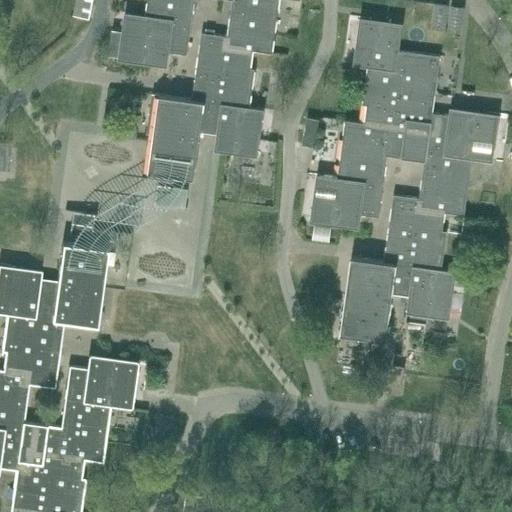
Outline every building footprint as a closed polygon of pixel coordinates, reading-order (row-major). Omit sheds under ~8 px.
[(147,0),(145,15),(143,33),(112,29),(109,54),(147,59),(147,54),(168,57),(169,51),(198,55),(192,98),(159,94),(152,93),(147,132),(154,133),(160,134),(158,152),(151,151),(151,152),(148,171),(194,177),(200,130),(217,133),(216,142),(232,144),(231,149),(233,149),(255,152),(255,150),(259,127),(261,108),(249,107),(255,68),(250,67),(253,50),(272,52),(279,0),(147,0)] [(445,31),(448,6),(434,5),(431,30),(445,31)] [(463,8),(451,7),(448,32),(461,33),(463,8)] [(440,55),(399,49),(401,30),(386,28),(386,23),(371,21),(362,20),(359,45),(370,46),(362,103),(367,104),(364,122),(345,119),(335,195),(317,193),(313,218),(338,221),(339,217),(360,220),(361,213),(390,217),(384,261),(351,256),(340,333),(386,339),(392,293),(409,295),(408,304),(424,306),(423,311),(447,314),(450,289),(439,287),(447,230),(442,230),(445,212),(464,214),(475,138),(492,141),(496,116),(471,112),(470,117),(432,112),(440,55)] [(306,118),(301,146),(313,148),(318,121),(306,118)] [(0,169),(7,170),(10,145),(0,143),(0,169)] [(184,204),(186,189),(159,185),(156,201),(184,204)] [(91,237),(94,215),(73,212),(70,234),(91,237)] [(87,367),(57,363),(63,320),(97,325),(107,248),(64,242),(62,241),(55,288),(39,286),(40,277),(24,275),(25,270),(1,267),(0,272),(0,292),(9,293),(1,351),(5,351),(3,369),(0,368),(0,466),(15,469),(9,511),(80,511),(85,477),(81,476),(83,459),(103,461),(113,385),(131,388),(134,363),(109,359),(108,364),(88,361),(87,367)] [(330,343),(334,316),(322,314),(318,342),(330,343)] [(404,368),(392,367),(389,394),(400,396),(404,368)] [(198,511),(200,495),(184,493),(181,511),(198,511)]
